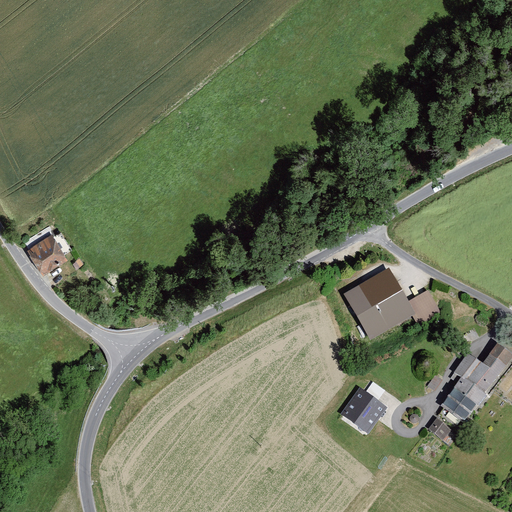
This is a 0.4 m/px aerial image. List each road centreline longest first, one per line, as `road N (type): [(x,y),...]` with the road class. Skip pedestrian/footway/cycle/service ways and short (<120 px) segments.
road 1 (tertiary): [(130,355),(370,226)]
road 2 (unclassified): [(0,229),(60,307),(130,355)]
road 3 (tertiary): [(90,511),(83,473),(89,427),(130,355)]
road 4 (unclassified): [(370,226),(428,270),(511,315)]
road 5 (tertiary): [(370,226),(511,149)]
